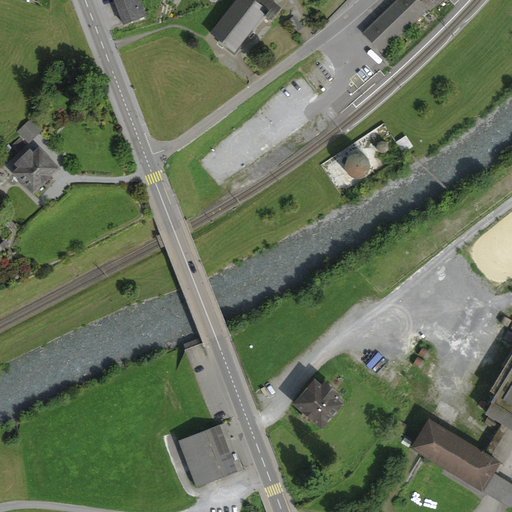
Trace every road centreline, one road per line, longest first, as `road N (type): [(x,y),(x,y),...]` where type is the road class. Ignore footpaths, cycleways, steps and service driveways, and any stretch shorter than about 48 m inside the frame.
road 1 (primary): [(145,157),(282,511)]
road 2 (residential): [(145,157),(184,139),(369,0)]
road 3 (primary): [(85,0),(145,157)]
